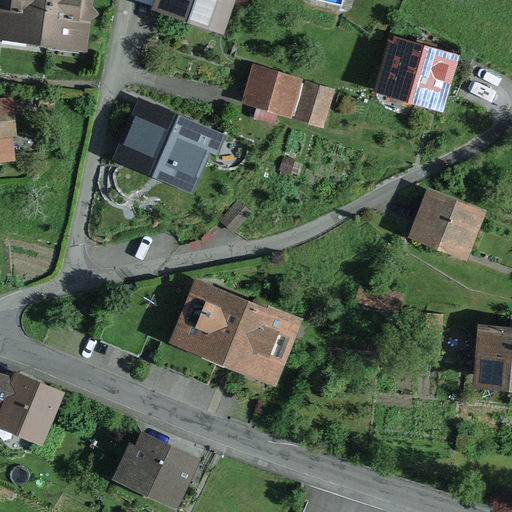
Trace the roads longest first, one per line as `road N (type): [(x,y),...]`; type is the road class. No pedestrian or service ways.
road 1 (residential): [(75,282),(301,234),(459,153),(511,111)]
road 2 (residential): [(0,350),(443,511)]
road 3 (residential): [(75,282),(128,0)]
